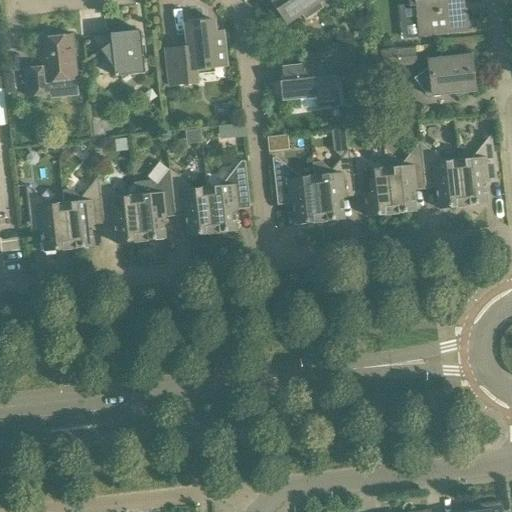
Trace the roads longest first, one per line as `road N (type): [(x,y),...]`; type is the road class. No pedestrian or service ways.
road 1 (tertiary): [(0,405),(480,357)]
road 2 (residential): [(233,0),(244,25),(264,263)]
road 3 (residential): [(0,276),(33,283),(264,263)]
road 4 (residential): [(258,505),(282,490),(511,464)]
road 5 (residential): [(264,263),(511,237)]
road 6 (residential): [(52,511),(210,496),(258,505)]
